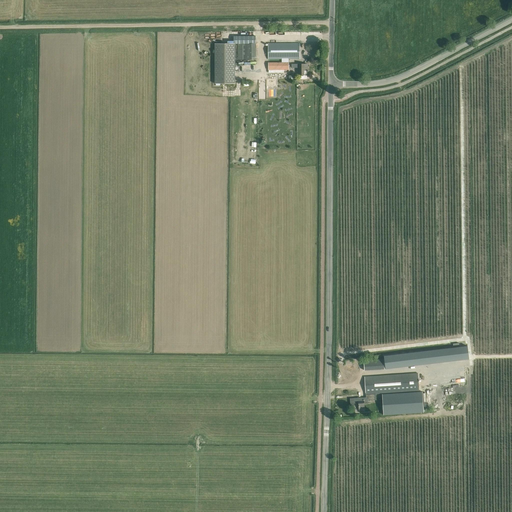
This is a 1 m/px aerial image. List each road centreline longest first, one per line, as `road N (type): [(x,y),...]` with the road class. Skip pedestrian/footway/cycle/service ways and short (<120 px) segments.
road 1 (unclassified): [(322,511),(331,84)]
road 2 (unclassified): [(0,27),(332,22)]
road 3 (unclassified): [(331,84),(394,78),(511,19)]
